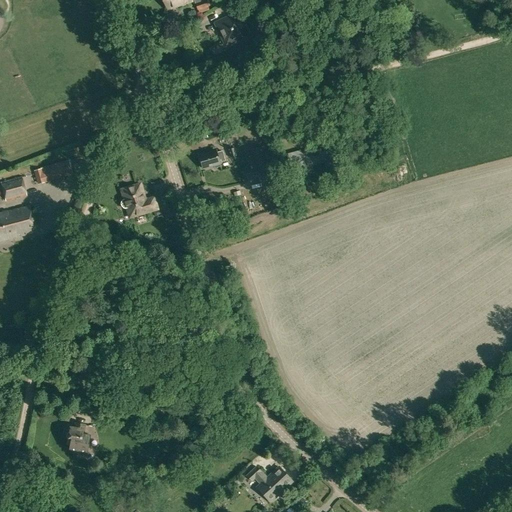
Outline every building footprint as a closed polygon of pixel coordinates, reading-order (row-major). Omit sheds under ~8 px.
[(164,0),(168,8),(189,1),(188,0),(164,0)] [(198,10),(200,13),(209,10),(208,7),(209,6),(206,0),(193,0),(195,4),(197,11),(198,10)] [(257,0),(263,12),(277,5),(274,0),(257,0)] [(222,26),(217,28),(226,46),(248,35),(236,12),(220,21),(222,26)] [(193,133),(196,142),(208,137),(205,129),(193,133)] [(341,140),(346,156),(358,153),(354,136),(341,140)] [(263,146),(251,150),(254,160),(259,159),(262,169),(269,167),(263,146)] [(227,149),(230,158),(237,155),(234,147),(227,149)] [(288,155),(295,179),(307,175),(304,167),(314,164),(314,165),(324,162),(326,168),(335,165),(330,150),(322,152),(321,149),(301,155),(300,151),(288,155)] [(199,156),(203,169),(214,165),(215,168),(221,166),(219,162),(225,160),(222,151),(217,153),(216,151),(199,156)] [(34,171),(37,183),(72,172),(69,160),(42,167),(42,168),(34,171)] [(1,183),(5,201),(26,195),(21,177),(1,183)] [(126,209),(129,218),(157,209),(154,198),(143,201),(141,193),(143,193),(140,184),(121,190),(124,199),(122,200),(121,202),(120,203),(121,205),(121,207),(123,208),(125,209),(126,209)] [(0,213),(0,241),(36,232),(29,206),(0,213)] [(136,375),(141,389),(144,388),(155,384),(151,370),(136,375)] [(156,383),(160,391),(171,386),(167,378),(156,383)] [(189,401),(175,404),(178,420),(192,418),(189,401)] [(69,450),(87,453),(90,435),(84,433),(85,425),(76,423),(75,428),(71,427),(68,444),(70,444),(69,450)] [(256,489),(269,503),(278,494),(292,481),(279,467),(267,479),(256,466),(246,475),(252,481),(255,478),(260,485),(256,489)] [(218,490),(224,497),(230,491),(224,485),(218,490)]
